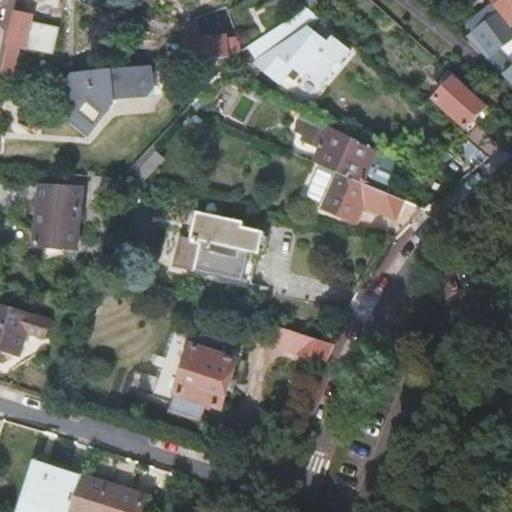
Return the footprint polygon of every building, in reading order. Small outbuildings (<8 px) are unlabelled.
[(511,0),(488,0),(510,27),(511,25),(511,0)] [(309,10),(230,60),(238,74),(319,22),(311,13),(309,10)] [(15,14),(1,82),(12,81),(19,48),(26,50),(27,48),(54,56),(60,31),(34,22),(34,18),(15,14)] [(511,32),(497,14),(476,31),(493,53),(511,37),(511,32)] [(186,64),(230,60),(228,37),(203,40),(203,39),(184,41),(186,64)] [(317,41),(298,64),(321,84),(341,61),(317,41)] [(485,50),(481,53),(511,85),(511,69),(511,70),(501,59),(497,62),(485,50)] [(151,68),(74,75),(59,91),(73,105),(75,117),(71,121),(87,137),(117,106),(116,101),(154,98),(151,68)] [(488,107),(455,77),(435,100),(466,129),(488,107)] [(322,150),(316,164),(353,180),(386,194),(392,181),(388,179),(392,171),(396,173),(401,162),(377,152),(360,145),(361,143),(330,128),(329,132),(300,120),(294,133),(303,137),(301,142),(322,150)] [(465,138),(487,157),(501,147),(476,127),(465,138)] [(452,147),(477,168),(489,158),(487,157),(465,138),(462,135),(452,147)] [(414,189),(437,200),(456,185),(422,171),(414,189)] [(386,194),(353,180),(338,216),(356,224),(364,205),(395,219),(403,201),(386,194)] [(77,250),(81,190),(41,188),(37,248),(77,250)] [(264,237),(265,234),(243,229),(245,224),(198,214),(196,220),(193,234),(192,240),(181,238),(174,269),(195,273),(234,281),(244,284),(251,253),(258,255),(260,255),(261,251),(264,237)] [(252,285),(258,255),(251,253),(244,284),(252,285)] [(0,360),(22,367),(46,353),(54,324),(0,307),(0,360)] [(325,363),(333,346),(270,325),(264,343),(325,363)] [(195,348),(191,347),(172,404),(170,412),(199,422),(205,404),(221,409),(237,362),(221,357),(226,342),(199,333),(195,348)] [(72,511),(84,476),(85,472),(83,471),(81,477),(38,462),(39,457),(37,456),(19,511),(21,511),(23,509),(30,511),(72,511)] [(143,511),(149,497),(84,476),(72,511),(143,511)]
